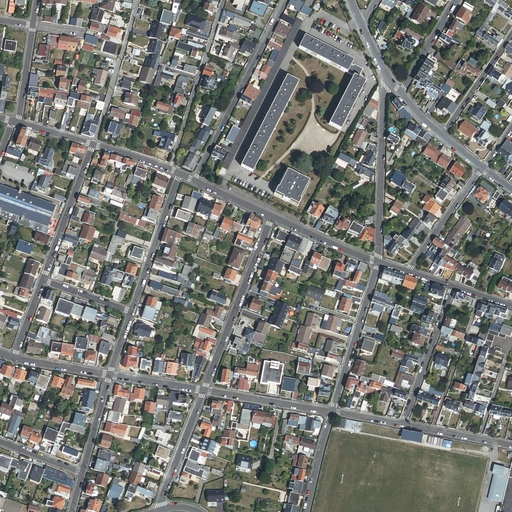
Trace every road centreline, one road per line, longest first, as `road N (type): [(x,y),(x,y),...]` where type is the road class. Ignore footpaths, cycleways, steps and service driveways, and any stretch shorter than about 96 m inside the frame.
road 1 (residential): [(193,180),(286,0)]
road 2 (residential): [(273,216),(204,390)]
road 3 (residential): [(384,76),(377,262)]
road 4 (residential): [(377,262),(332,412)]
road 5 (residential): [(93,145),(137,0)]
road 6 (residential): [(179,173),(131,312)]
road 7 (residential): [(402,425),(452,287)]
road 8 (residential): [(43,281),(93,145)]
road 9 (residential): [(332,412),(204,390)]
road 10 (residential): [(204,390),(158,511)]
road 11 (residential): [(406,272),(482,168)]
road 12 (residential): [(441,135),(511,34)]
